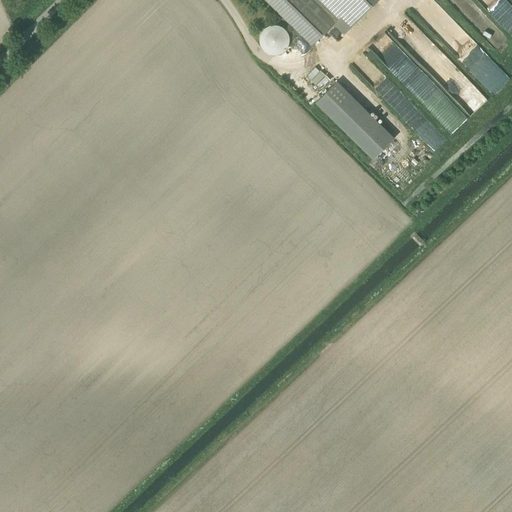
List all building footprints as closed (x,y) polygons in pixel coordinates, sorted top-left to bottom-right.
[(377,0),(268,0),(313,44),(334,23),(345,34),(377,0)] [(425,0),(417,8),(478,66),(489,55),(432,0),(425,0)] [(511,35),(511,5),(509,3),(494,18),(511,35)] [(261,44),(262,47),(263,49),(265,51),(267,52),(270,53),(272,54),(275,54),(277,54),(280,53),(282,52),(284,51),(286,49),(288,47),(289,44),(289,42),(290,39),(289,37),(289,34),(288,32),(286,30),(284,28),(282,26),(280,25),(277,25),(275,24),(272,25),(270,25),(267,26),(265,28),(263,30),(262,32),(261,34),(260,37),(260,39),(260,42),(261,44)] [(399,73),(399,81),(420,80),(420,58),(391,58),(391,73),(399,73)] [(308,72),(321,86),(331,76),(318,63),(308,72)] [(331,116),(352,95),(337,80),(316,102),(331,116)] [(396,167),(388,178),(395,184),(404,173),(396,167)]
